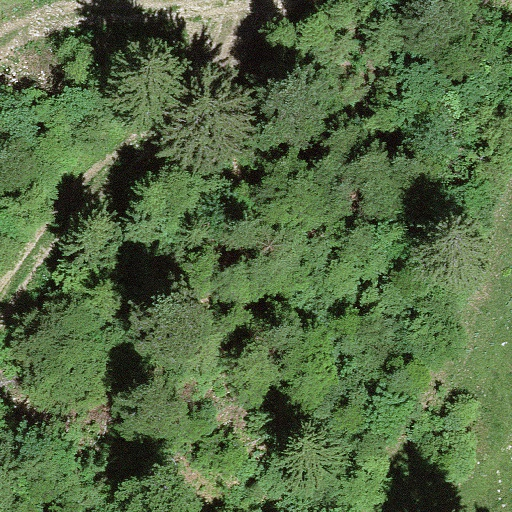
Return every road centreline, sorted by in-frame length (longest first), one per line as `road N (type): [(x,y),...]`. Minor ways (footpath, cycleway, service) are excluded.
road 1 (track): [(0,277),(236,0)]
road 2 (track): [(0,32),(35,9),(122,0)]
